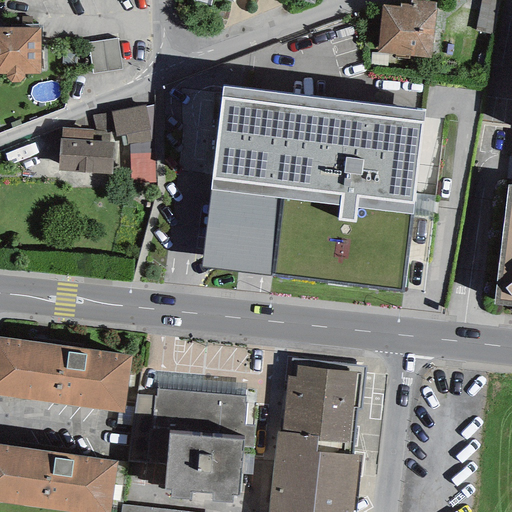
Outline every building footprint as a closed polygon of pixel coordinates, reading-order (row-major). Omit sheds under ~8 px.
[(400,4),(400,8),(382,6),(377,53),(431,59),(436,11),(436,8),(437,3),(410,0),(409,0),(409,5),(400,4)] [(491,34),(497,0),(481,0),(475,31),(491,34)] [(40,27),(0,27),(0,74),(7,75),(7,79),(11,82),(19,82),(24,77),(24,74),(40,74),(40,27)] [(88,43),(92,74),(123,70),(119,39),(88,43)] [(424,112),(222,87),(199,268),(401,293),(424,112)] [(145,106),(92,115),(96,132),(110,132),(110,134),(115,133),(116,137),(125,136),(128,145),(130,145),(151,141),(149,129),(145,106)] [(93,130),(62,128),(62,138),(59,138),(57,171),(111,174),(113,143),(109,143),(110,134),(110,132),(96,132),(93,131),(93,130)] [(153,141),(151,141),(130,145),(130,182),(155,183),(153,141)] [(493,305),(511,307),(511,185),(507,184),(493,305)] [(131,356),(0,338),(0,396),(123,413),(131,356)] [(288,364),(282,428),(351,435),(357,371),(288,364)] [(277,427),(268,511),(349,511),(358,435),(351,435),(282,428),(277,427)] [(244,434),(169,428),(164,482),(239,488),(244,434)] [(110,511),(117,461),(0,445),(0,503),(62,511),(110,511)]
